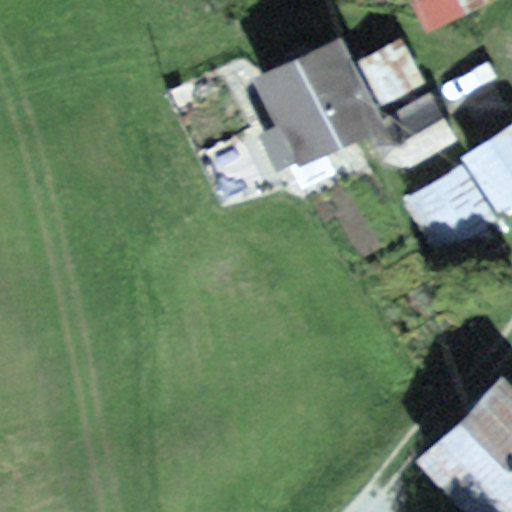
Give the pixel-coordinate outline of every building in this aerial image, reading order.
[(430,0),(438,15),(469,0),(430,0)] [(414,36),(370,56),(394,108),(438,88),(414,36)] [(382,122),(341,38),(258,77),(299,162),(382,122)] [(474,152),(455,101),(398,122),(389,142),(400,165),(421,171),(474,152)] [(511,135),(485,152),(511,195),(511,135)] [(511,229),(476,170),(422,201),(456,260),(511,229)] [(511,511),(511,388),(503,379),(417,461),(465,511),(511,511)]
